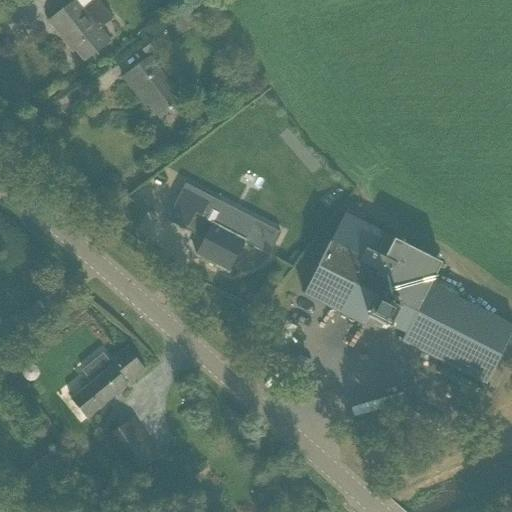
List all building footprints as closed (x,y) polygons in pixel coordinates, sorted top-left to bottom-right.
[(110,41),(101,29),(112,21),(96,0),(85,8),(78,0),(77,0),(49,22),(67,45),(70,43),(84,61),(110,41)] [(136,47),(145,58),(169,40),(161,29),(136,47)] [(123,78),(140,101),(144,98),(159,119),(184,100),(151,57),(123,78)] [(207,115),(199,121),(207,130),(215,124),(207,115)] [(185,184),(166,221),(170,223),(172,220),(185,226),(194,209),(206,215),(201,226),(209,230),(196,255),(229,273),(254,224),(216,205),(218,201),(185,184)] [(511,326),(431,285),(442,265),(349,217),(339,236),(330,232),(300,290),(365,324),(368,318),(390,329),(391,327),(405,334),(401,342),(486,386),(511,333),(511,326)] [(72,403),(85,420),(145,371),(126,348),(107,364),(101,356),(82,372),(93,386),(72,403)] [(103,441),(114,456),(116,454),(131,476),(133,474),(133,475),(154,461),(151,458),(157,454),(146,439),(126,453),(112,433),(105,438),(105,439),(103,441)] [(7,490),(27,511),(34,511),(68,481),(46,455),(7,490)]
